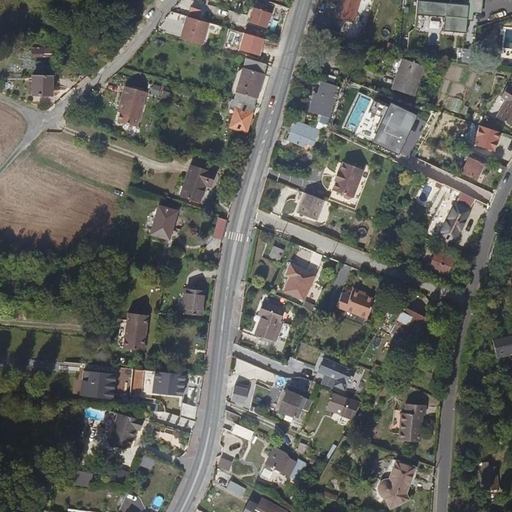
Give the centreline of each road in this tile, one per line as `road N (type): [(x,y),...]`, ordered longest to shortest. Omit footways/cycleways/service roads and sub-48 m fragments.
road 1 (secondary): [(242,213),(205,447),(181,511)]
road 2 (residential): [(465,303),(242,213)]
road 3 (secondary): [(305,0),(242,213)]
road 4 (residential): [(465,303),(449,366),(437,511)]
road 5 (residential): [(167,0),(111,64),(42,122)]
road 6 (residential): [(511,188),(465,303)]
